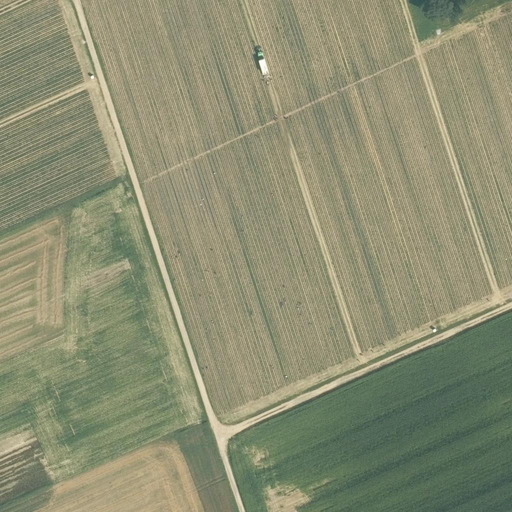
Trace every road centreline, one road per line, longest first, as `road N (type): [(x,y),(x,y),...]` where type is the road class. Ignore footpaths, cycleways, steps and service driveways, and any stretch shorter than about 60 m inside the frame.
road 1 (track): [(76,0),(246,511)]
road 2 (track): [(511,311),(222,438)]
